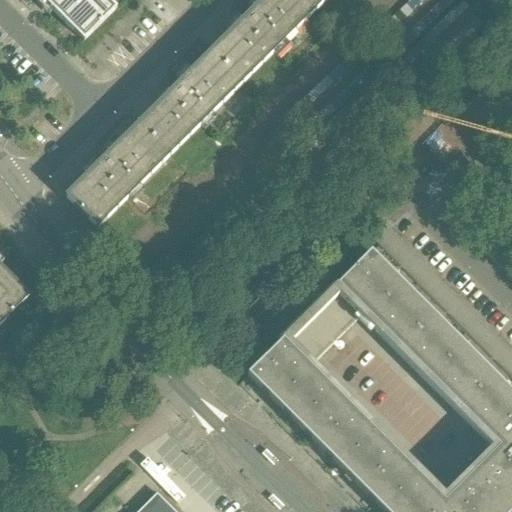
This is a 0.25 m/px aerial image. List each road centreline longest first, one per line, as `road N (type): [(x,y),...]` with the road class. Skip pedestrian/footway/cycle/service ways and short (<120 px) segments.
road 1 (residential): [(302,511),(183,392),(18,199)]
road 2 (residential): [(98,113),(214,0)]
road 3 (residential): [(98,113),(0,15)]
